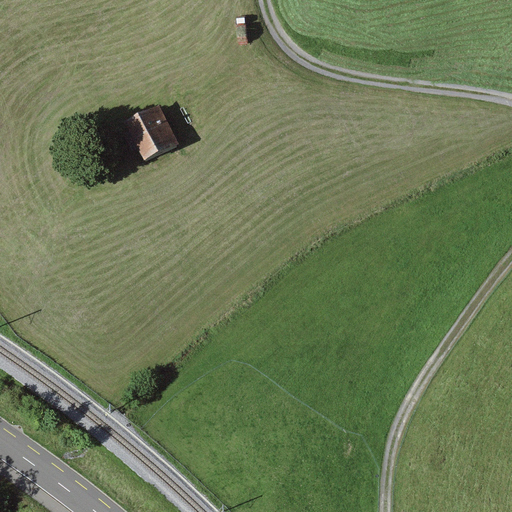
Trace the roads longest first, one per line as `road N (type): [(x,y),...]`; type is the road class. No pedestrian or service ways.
road 1 (track): [(511,261),(411,407),(397,437),(386,511)]
road 2 (track): [(267,0),(290,42),(321,65),(511,98)]
